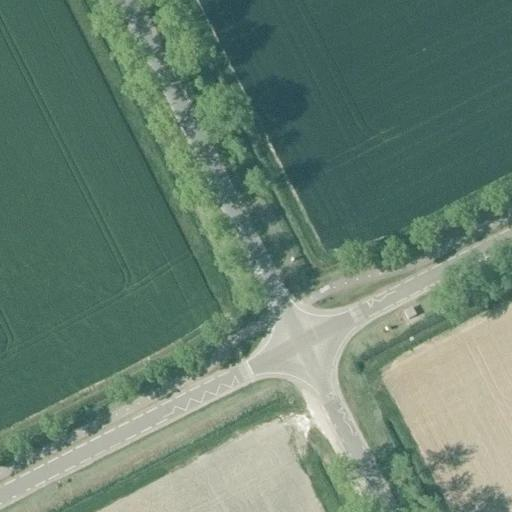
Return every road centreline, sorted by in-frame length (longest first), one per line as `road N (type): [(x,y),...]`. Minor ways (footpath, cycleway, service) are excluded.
road 1 (unclassified): [(299,344),(122,0)]
road 2 (unclassified): [(0,496),(299,344)]
road 3 (unclassified): [(299,344),(511,237)]
road 4 (unclassified): [(384,511),(299,344)]
